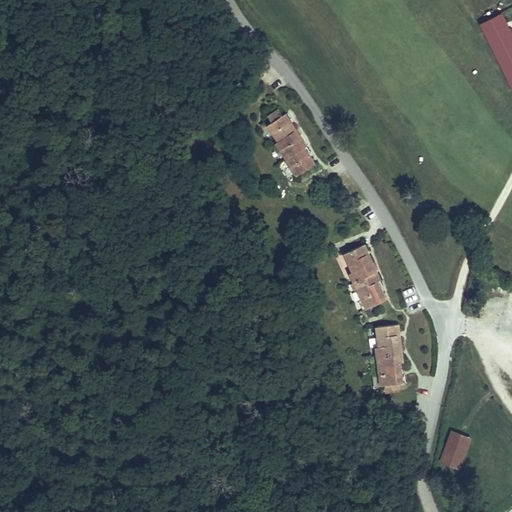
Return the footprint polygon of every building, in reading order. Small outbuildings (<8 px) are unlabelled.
[(493,13),(473,22),(488,53),(508,44),(493,13)] [(511,52),(508,44),(488,53),(510,98),(511,97),(511,52)] [(262,117),(257,111),(248,117),(252,123),(248,127),(260,145),(257,147),(278,177),(296,165),(284,149),(287,147),(265,116),(262,117)] [(368,275),(350,243),(332,252),(340,267),(335,271),(354,305),(373,294),(363,278),(368,275)] [(369,381),(373,381),(374,388),(387,386),(387,379),(392,379),(390,359),(394,358),(391,321),(370,323),(372,343),(366,343),(369,381)] [(434,441),(453,446),(458,431),(439,425),(434,441)] [(429,457),(448,463),(453,446),(434,441),(429,457)]
